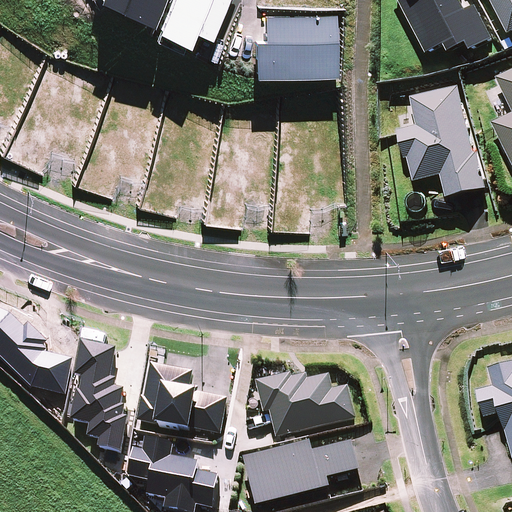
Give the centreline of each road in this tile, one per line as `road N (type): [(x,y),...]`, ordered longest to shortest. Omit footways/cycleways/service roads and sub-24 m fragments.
road 1 (tertiary): [(0,224),(127,273),(205,290),(398,299)]
road 2 (residential): [(398,299),(421,454)]
